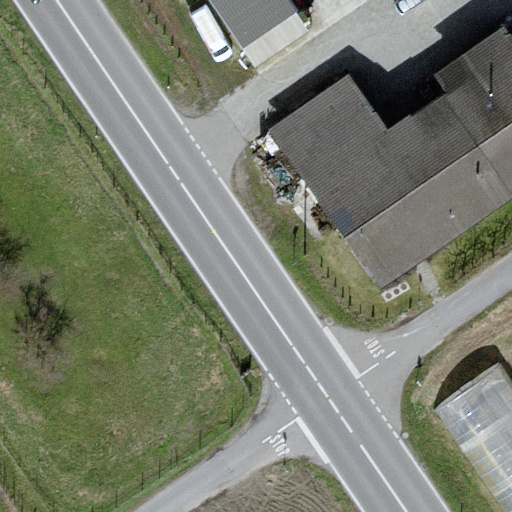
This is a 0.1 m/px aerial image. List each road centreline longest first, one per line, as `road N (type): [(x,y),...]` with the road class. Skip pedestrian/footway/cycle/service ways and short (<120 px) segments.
road 1 (tertiary): [(61,0),(328,395)]
road 2 (unclassified): [(328,395),(511,268)]
road 3 (unclassified): [(158,511),(328,395)]
road 4 (tertiary): [(328,395),(408,511)]
